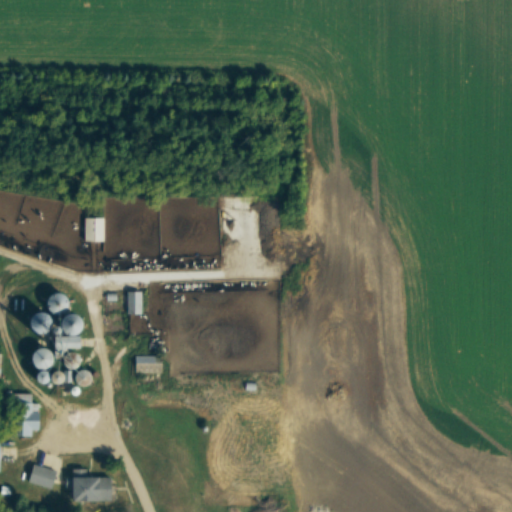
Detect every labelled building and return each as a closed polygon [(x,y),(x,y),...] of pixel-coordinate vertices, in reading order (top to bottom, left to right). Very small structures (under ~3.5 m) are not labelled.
[(84,241),(105,241),(105,217),(84,217),(84,241)] [(142,290),(125,290),(125,312),(142,312),(142,290)] [(35,368),(73,361),(71,350),(86,347),(83,330),(89,329),(86,313),(62,317),(60,309),(26,315),(30,337),(56,333),(58,345),(31,350),(35,368)] [(133,371),(163,371),(163,354),(133,354),(133,371)] [(94,381),(94,368),(56,368),(56,381),(94,381)] [(204,504),(265,506),(265,479),(227,478),(229,404),(213,404),(213,391),(146,390),(145,407),(206,409),(204,504)] [(53,487),(58,469),(32,461),(27,480),(53,487)] [(89,475),(89,468),(71,468),(71,499),(115,499),(115,475),(89,475)]
